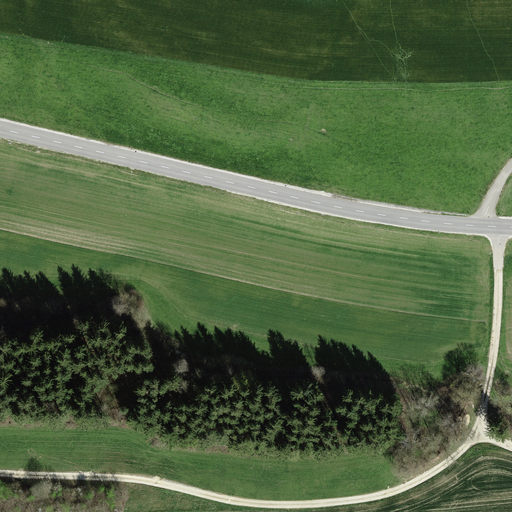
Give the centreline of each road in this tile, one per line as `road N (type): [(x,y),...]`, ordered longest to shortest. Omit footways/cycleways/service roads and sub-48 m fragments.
road 1 (track): [(0,473),(147,480),(286,507),(393,492),(478,432),(498,287),(497,227)]
road 2 (tertiary): [(0,128),(356,210),(511,227)]
